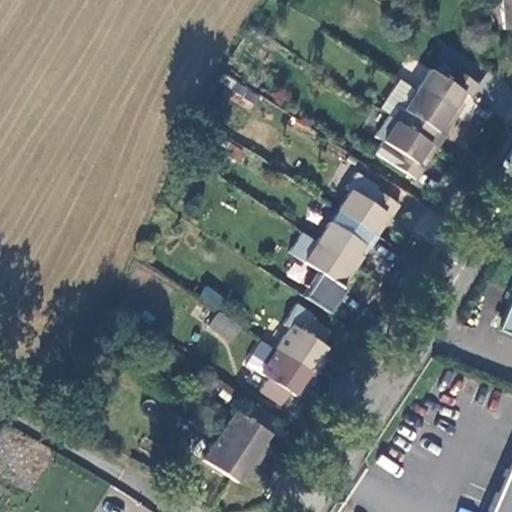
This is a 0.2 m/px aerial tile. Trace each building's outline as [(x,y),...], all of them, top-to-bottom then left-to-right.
[(511,0),(502,0),(505,29),(511,28),(511,0)] [(429,69),(416,89),(456,116),(463,104),(457,100),(463,92),(468,97),(476,84),(450,68),(443,79),(429,69)] [(456,116),(416,89),(403,108),(395,103),(387,116),(435,148),(444,135),(437,131),(442,124),(447,128),(456,116)] [(435,148),(387,116),(374,136),(386,143),(378,154),(414,179),(423,167),(416,162),(422,155),(428,159),(435,148)] [(380,175),(373,188),(398,204),(406,192),(380,175)] [(349,191),(337,210),(352,220),(377,236),(385,225),(378,221),(384,213),(390,217),(398,204),(373,188),(365,201),(349,191)] [(329,222),(316,242),(357,268),(365,256),(358,252),(363,244),(368,248),(377,236),(352,220),(345,231),(329,222)] [(357,268),(316,242),(304,261),(318,271),(310,283),(335,301),(344,287),(338,283),(342,276),(348,280),(357,268)] [(206,286),(199,297),(221,312),(229,300),(206,286)] [(511,331),(511,287),(497,325),(511,331)] [(241,327),(219,312),(209,327),(231,342),(241,327)] [(292,325),(276,349),(316,376),(322,365),(318,361),(326,348),(321,345),(328,333),(307,319),(299,331),(292,325)] [(316,376),(276,349),(262,340),(246,364),(268,379),(260,392),(281,405),(289,393),(293,397),(302,383),(308,387),(316,376)] [(219,435),(259,461),(267,451),(261,447),(270,434),(265,430),(273,418),(252,404),(243,416),(235,411),(219,435)] [(250,473),(259,461),(219,435),(202,460),(236,483),(246,469),(250,473)] [(511,511),(511,454),(487,511),(511,511)]
